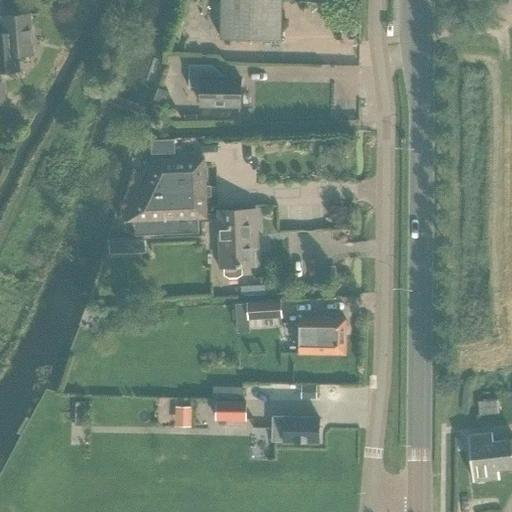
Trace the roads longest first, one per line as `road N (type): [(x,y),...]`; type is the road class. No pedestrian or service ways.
road 1 (primary): [(417,498),(421,58)]
road 2 (unclassified): [(379,61),(382,363),(369,497)]
